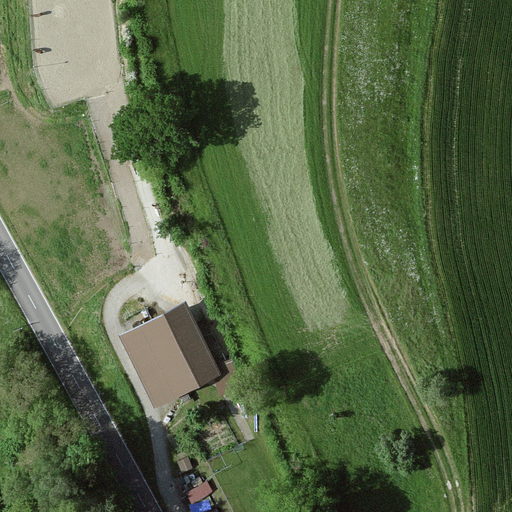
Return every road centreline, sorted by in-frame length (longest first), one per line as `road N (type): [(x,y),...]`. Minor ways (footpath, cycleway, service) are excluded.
road 1 (track): [(457,511),(456,492),(374,312),(332,175),(332,0)]
road 2 (secondary): [(147,511),(0,243)]
